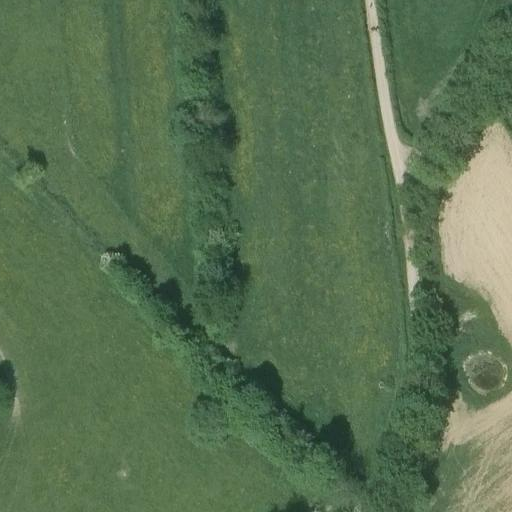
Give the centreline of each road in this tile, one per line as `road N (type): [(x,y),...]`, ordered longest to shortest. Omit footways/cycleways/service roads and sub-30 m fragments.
road 1 (track): [(360,511),(400,451),(414,397),(416,324),(400,166)]
road 2 (track): [(400,166),(461,112),(511,8)]
road 3 (track): [(400,166),(369,0)]
